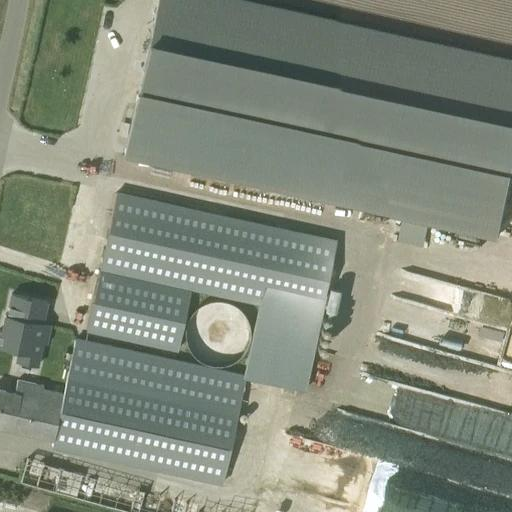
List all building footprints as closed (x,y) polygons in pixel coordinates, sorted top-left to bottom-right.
[(511,61),(229,0),(155,0),(122,154),(497,236),(511,166),(511,61)] [(242,374),(241,379),(303,392),(325,290),(333,240),(114,192),(84,332),(176,351),(190,291),(254,306),(242,374)] [(46,300),(9,293),(5,314),(1,313),(0,320),(0,347),(15,350),(13,362),(36,366),(45,321),(42,321),(46,300)] [(246,338),(247,332),(247,328),(245,322),(242,316),(238,310),(233,306),(227,303),(221,301),(215,301),(209,301),(202,304),(196,307),(193,310),(189,316),(186,321),(184,327),(184,334),(185,339),(187,346),(191,352),(195,356),(200,360),(206,362),(213,364),(218,364),(229,361),(234,358),(238,354),(242,349),(245,343),(246,338)] [(391,330),(437,338),(442,308),(407,301),(405,317),(394,315),(391,330)] [(49,447),(219,483),(241,379),(242,374),(72,338),(61,391),(41,387),(41,385),(15,380),(12,393),(0,390),(0,427),(51,439),(49,447)] [(25,458),(19,482),(124,511),(244,511),(220,505),(218,510),(25,458)] [(511,511),(511,498),(504,497),(502,507),(473,501),(470,511),(511,511)]
